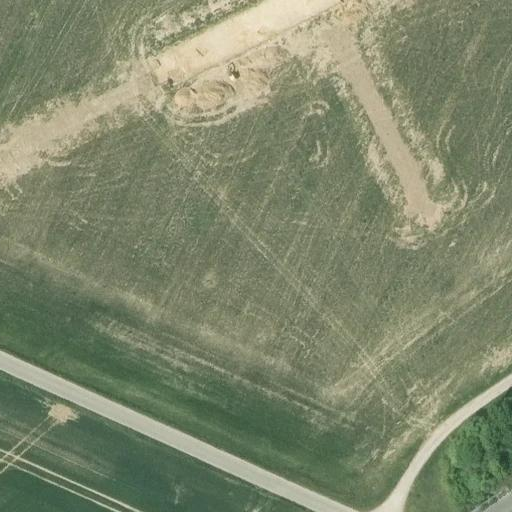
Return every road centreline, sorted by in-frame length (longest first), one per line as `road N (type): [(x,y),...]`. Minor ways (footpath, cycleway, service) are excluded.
road 1 (track): [(0,363),(331,511)]
road 2 (track): [(385,511),(433,436),(511,382)]
road 3 (residential): [(307,0),(179,64)]
